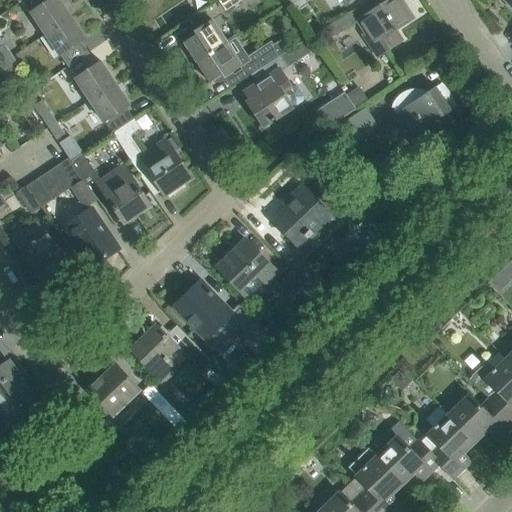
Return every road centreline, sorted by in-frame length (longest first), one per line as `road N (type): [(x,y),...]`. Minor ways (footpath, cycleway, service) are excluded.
road 1 (residential): [(103,0),(221,176),(220,205),(74,339),(41,332),(0,270)]
road 2 (unclassified): [(158,511),(511,171)]
